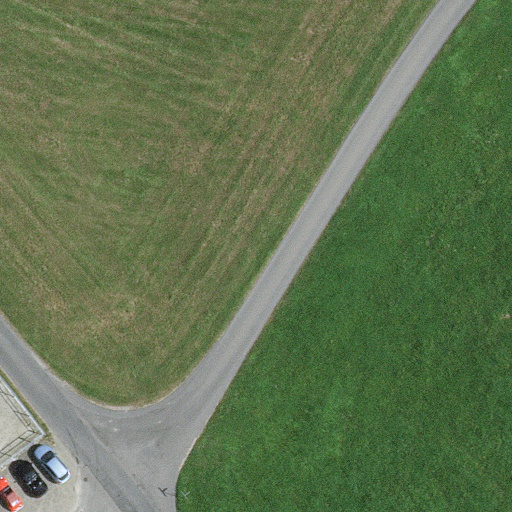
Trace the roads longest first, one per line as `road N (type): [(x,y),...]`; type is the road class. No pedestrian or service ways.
road 1 (residential): [(128,502),(468,0)]
road 2 (tertiary): [(128,502),(0,344)]
